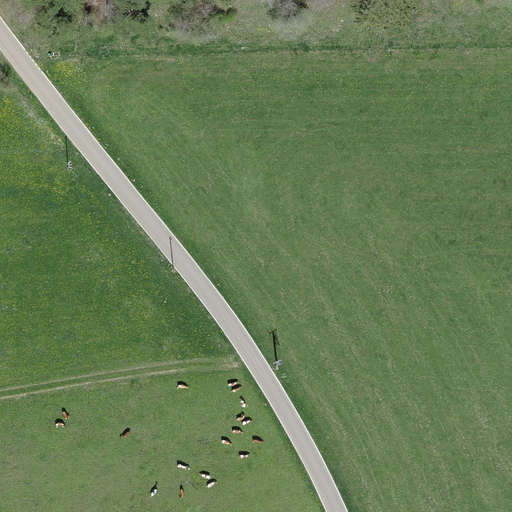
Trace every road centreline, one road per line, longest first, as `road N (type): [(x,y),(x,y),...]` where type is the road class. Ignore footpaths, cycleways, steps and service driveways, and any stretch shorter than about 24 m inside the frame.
road 1 (unclassified): [(336,511),(247,348),(0,31)]
road 2 (track): [(0,393),(247,348)]
